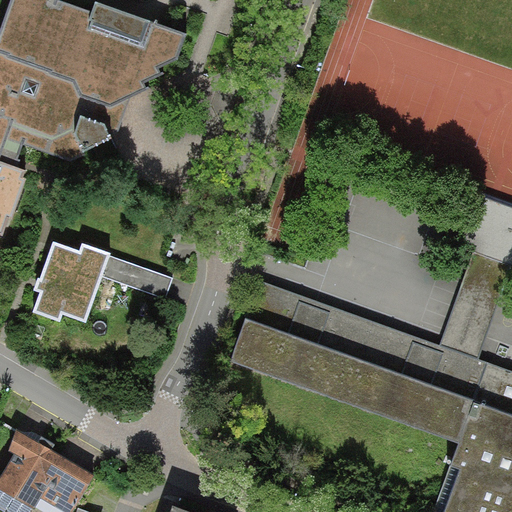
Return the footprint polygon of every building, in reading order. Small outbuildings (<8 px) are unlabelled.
[(2,0),(0,6),(0,156),(12,161),(19,141),(68,158),(110,140),(106,132),(116,128),(128,90),(145,82),(141,74),(157,66),(154,60),(178,50),(186,29),(104,0),(88,0),(88,1),(84,0),(2,0)] [(248,250),(302,269),(337,171),(462,215),(452,243),(469,249),(509,263),(511,263),(511,368),(475,355),(437,342),(253,277),(240,313),(511,409),(511,203),(324,137),(284,249),(252,237),(248,250)] [(12,161),(0,156),(0,225),(1,226),(24,165),(12,161)] [(31,304),(56,313),(59,305),(83,313),(106,246),(80,237),(77,244),(52,236),(39,274),(34,272),(31,281),(38,283),(31,304)] [(437,342),(475,355),(509,263),(469,249),(437,342)] [(442,507),(456,511),(511,511),(511,409),(240,313),(228,350),(455,430),(448,454),(457,457),(442,507)] [(18,434),(10,454),(15,457),(0,481),(0,511),(30,511),(34,506),(43,511),(72,511),(93,479),(18,434)] [(457,457),(448,454),(430,511),(456,511),(442,507),(457,457)]
